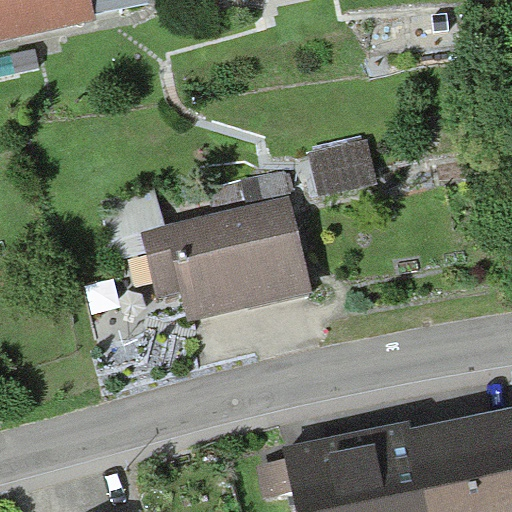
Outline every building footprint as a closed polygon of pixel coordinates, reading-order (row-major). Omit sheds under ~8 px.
[(0,0),(0,48),(96,28),(94,20),(90,0),(0,0)] [(148,0),(90,0),(94,20),(150,8),(148,0)] [(366,141),(309,154),(321,202),(378,188),(366,141)] [(248,209),(142,234),(158,301),(180,296),(187,327),(269,308),(314,297),(284,171),(241,182),(248,209)] [(413,434),(409,435),(424,511),(511,511),(511,413),(432,430),(413,434)] [(346,440),(283,453),(295,511),(424,511),(409,435),(413,434),(412,426),(346,440)]
